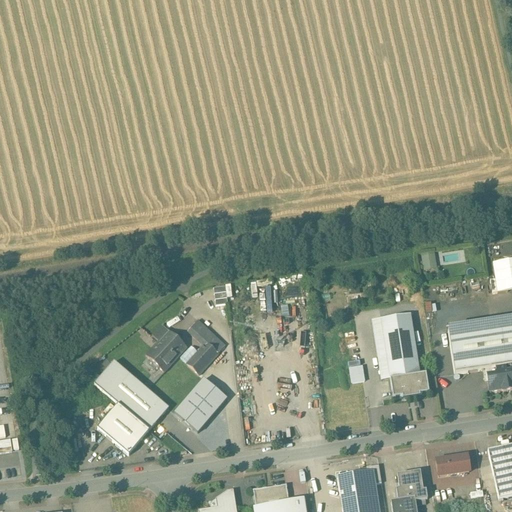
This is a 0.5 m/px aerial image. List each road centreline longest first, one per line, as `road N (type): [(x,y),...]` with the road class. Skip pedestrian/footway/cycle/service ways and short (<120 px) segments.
road 1 (residential): [(511,422),(171,474)]
road 2 (residential): [(171,474),(0,496)]
